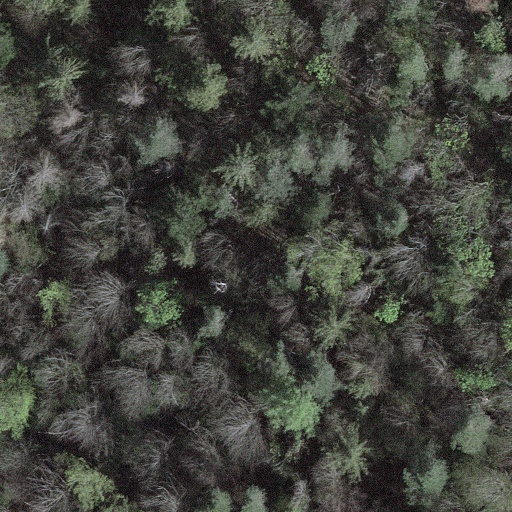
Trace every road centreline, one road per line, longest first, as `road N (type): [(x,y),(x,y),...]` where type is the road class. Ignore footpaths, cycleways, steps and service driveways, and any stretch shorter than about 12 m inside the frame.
road 1 (motorway): [(271,0),(78,511)]
road 2 (motorway): [(333,511),(511,28)]
